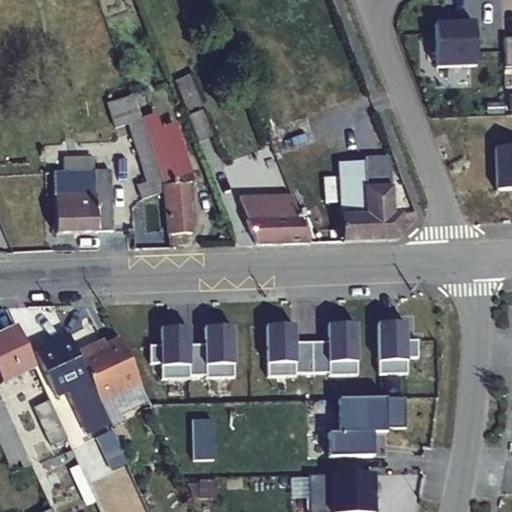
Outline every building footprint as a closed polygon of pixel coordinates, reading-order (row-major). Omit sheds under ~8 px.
[(475,64),(473,21),(433,22),(435,66),(475,64)] [(511,36),(502,36),(503,66),(511,65),(511,36)] [(160,160),(189,160),(171,115),(159,120),(154,109),(142,114),(160,160)] [(189,115),(196,139),(208,135),(201,112),(189,115)] [(142,114),(128,119),(149,170),(164,170),(160,160),(142,114)] [(401,232),(401,225),(400,215),(390,215),(390,189),(382,189),(382,170),(378,170),(377,150),(363,150),(363,164),(339,166),(342,242),(395,241),(397,240),(398,239),(400,237),(401,233),(401,232)] [(169,184),(190,184),(198,183),(189,160),(160,160),(164,170),(168,181),(169,184)] [(168,181),(164,170),(149,170),(152,176),(143,179),(149,193),(170,191),(169,184),(168,181)] [(54,233),(112,232),(111,171),(54,172),(54,233)] [(191,232),(190,184),(169,184),(170,191),(170,196),(171,233),(191,232)] [(256,244),(308,243),(290,196),(238,200),(256,244)] [(33,369),(13,327),(0,333),(0,371),(5,382),(33,369)] [(82,432),(106,421),(101,410),(98,402),(91,387),(75,352),(67,335),(33,350),(53,395),(64,391),(82,432)] [(139,383),(118,338),(95,349),(93,344),(75,352),(91,387),(98,402),(139,383)] [(106,421),(109,428),(123,421),(120,414),(148,402),(139,383),(98,402),(101,410),(106,421)] [(405,428),(404,398),(337,399),(338,433),(327,433),(328,458),(372,457),(372,429),(386,429),(405,428)] [(0,400),(0,444),(10,465),(28,457),(2,399),(0,400)] [(48,402),(31,409),(49,448),(65,441),(48,402)] [(28,457),(10,465),(13,473),(32,465),(28,457)] [(373,490),(372,474),(330,475),(330,511),(372,511),(373,499),(370,499),(370,490),(373,490)]
